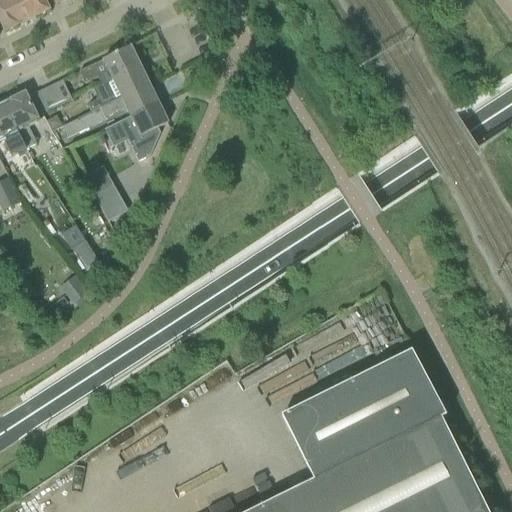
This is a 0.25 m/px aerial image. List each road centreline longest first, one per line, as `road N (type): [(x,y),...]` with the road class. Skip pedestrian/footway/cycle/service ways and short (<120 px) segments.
road 1 (secondary): [(0,437),(511,103)]
road 2 (residential): [(0,74),(154,0)]
road 3 (unknown): [(133,511),(272,440)]
